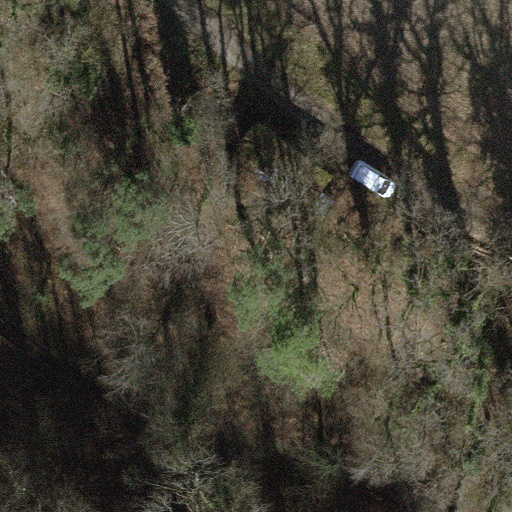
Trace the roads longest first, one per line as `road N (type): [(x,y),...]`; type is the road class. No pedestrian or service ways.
road 1 (track): [(0,299),(77,354),(226,436),(379,480),(437,511)]
road 2 (track): [(181,0),(427,215),(511,237)]
